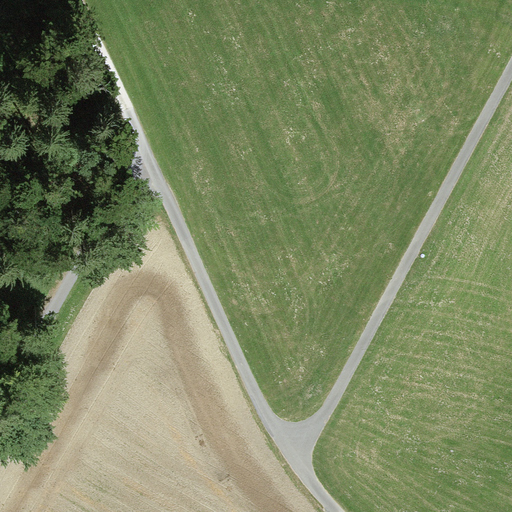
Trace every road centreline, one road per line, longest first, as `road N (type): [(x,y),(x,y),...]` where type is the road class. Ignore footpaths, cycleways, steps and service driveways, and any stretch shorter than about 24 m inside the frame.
road 1 (track): [(289,445),(325,404),(511,56)]
road 2 (track): [(289,445),(235,355),(147,162)]
road 3 (track): [(147,162),(112,192),(0,394)]
road 4 (track): [(147,162),(72,0)]
